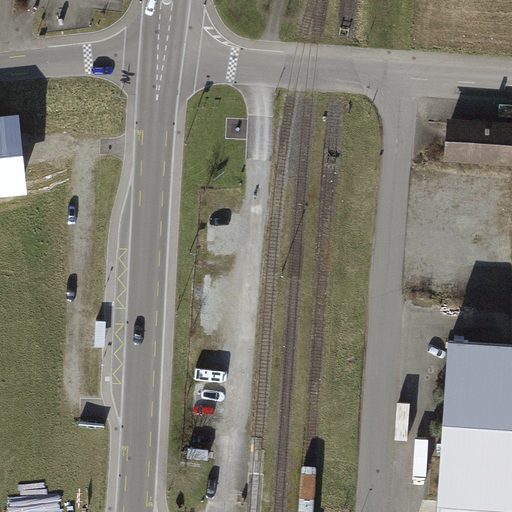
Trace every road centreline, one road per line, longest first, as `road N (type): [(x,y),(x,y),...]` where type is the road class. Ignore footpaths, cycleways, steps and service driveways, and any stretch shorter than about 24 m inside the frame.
road 1 (secondary): [(138,511),(162,59)]
road 2 (residential): [(371,511),(404,77)]
road 3 (unclassified): [(162,59),(404,77)]
road 4 (residential): [(162,59),(0,68)]
